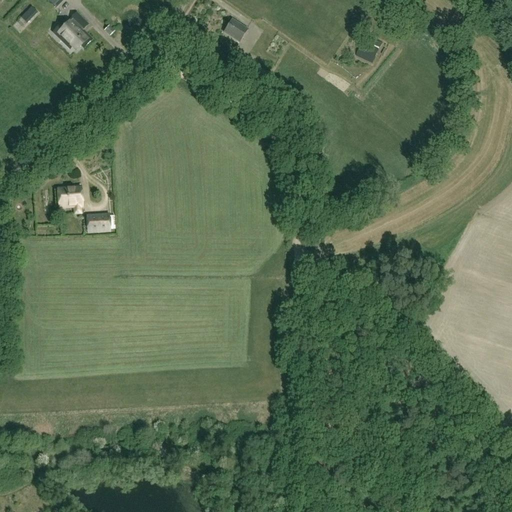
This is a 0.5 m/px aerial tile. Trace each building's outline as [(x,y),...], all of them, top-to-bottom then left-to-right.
[(33,11),(41,8),(38,0),(30,4),(33,11)] [(73,47),(76,51),(82,46),(84,48),(92,40),(81,30),(87,24),(76,13),(70,19),(73,22),(71,24),(69,23),(59,34),(64,39),(61,41),(70,50),(73,47)] [(24,14),(21,18),(27,24),(31,20),(24,14)] [(232,20),(223,33),(239,44),(248,30),(232,20)] [(104,31),(110,37),(115,32),(109,26),(104,31)] [(357,57),(373,64),(378,50),(362,44),(357,57)] [(261,70),(255,67),(256,65),(235,52),(227,64),(249,78),(250,75),(256,79),(261,70)] [(94,142),(76,151),(80,160),(98,151),(94,142)] [(80,207),(83,207),(81,188),(57,190),(59,209),(74,208),(74,215),(80,214),(80,207)] [(109,215),(86,217),(88,237),(111,235),(109,215)]
